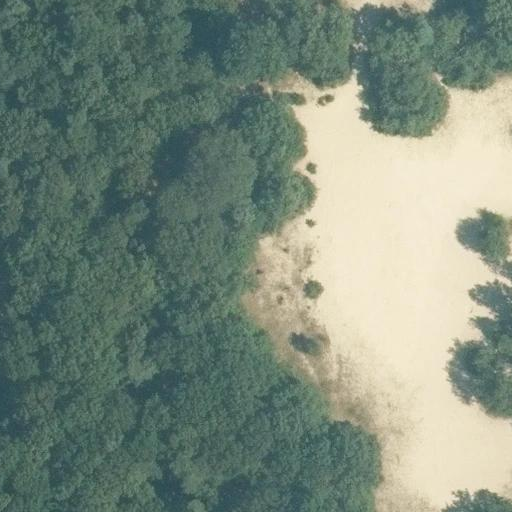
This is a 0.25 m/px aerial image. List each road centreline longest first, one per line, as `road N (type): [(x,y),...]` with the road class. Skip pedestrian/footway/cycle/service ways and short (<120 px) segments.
road 1 (track): [(0,73),(127,101),(343,108),(357,0)]
road 2 (track): [(363,492),(229,494),(115,483),(0,442)]
